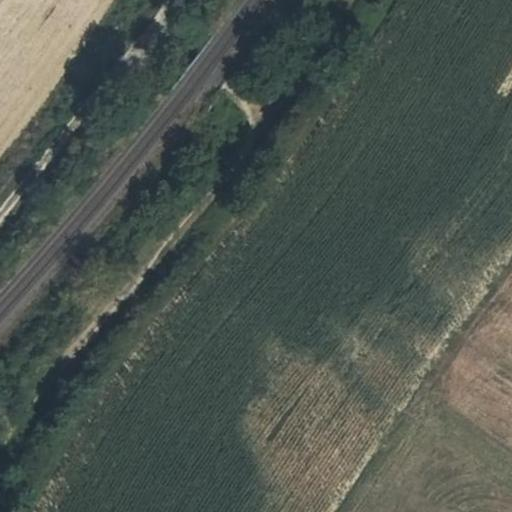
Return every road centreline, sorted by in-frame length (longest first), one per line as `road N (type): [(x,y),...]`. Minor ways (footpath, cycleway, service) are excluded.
road 1 (track): [(0,490),(47,415),(264,141),(226,87),(158,40)]
road 2 (track): [(180,0),(75,163),(0,251)]
road 3 (track): [(359,0),(292,88),(264,141)]
